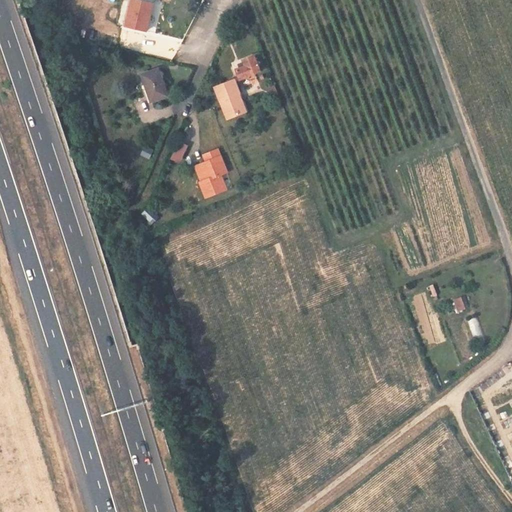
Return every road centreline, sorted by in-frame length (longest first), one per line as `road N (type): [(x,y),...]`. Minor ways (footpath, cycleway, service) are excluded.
road 1 (motorway): [(157,511),(0,13)]
road 2 (motorway): [(0,169),(106,511)]
road 3 (unclassified): [(511,258),(419,0)]
road 4 (unclassified): [(294,511),(511,349)]
road 5 (track): [(452,393),(477,455),(511,501)]
